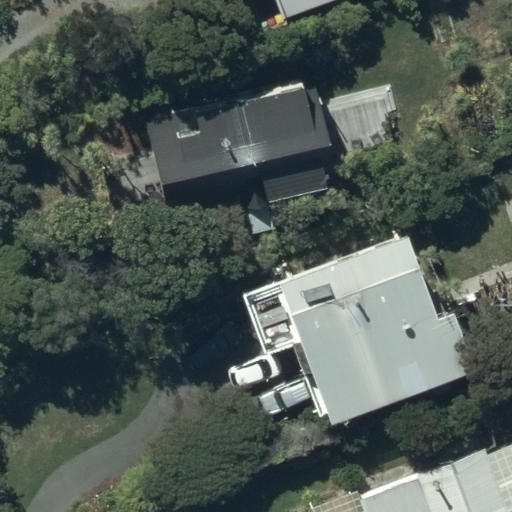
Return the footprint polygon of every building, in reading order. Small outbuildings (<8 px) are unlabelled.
[(306,0),(270,0),(276,13),(306,0)] [(186,113),(144,123),(163,201),(256,178),(259,190),(335,171),(315,93),(301,97),(295,73),(183,101),(186,113)] [(333,405),(350,423),(450,384),(442,364),(464,355),(444,303),(426,310),(391,219),(266,266),(268,270),(233,283),(257,345),(289,333),(320,410),(333,405)] [(511,511),(511,436),(481,447),(479,440),(305,500),(309,511),(511,511)] [(150,511),(188,511),(184,499),(150,511)]
